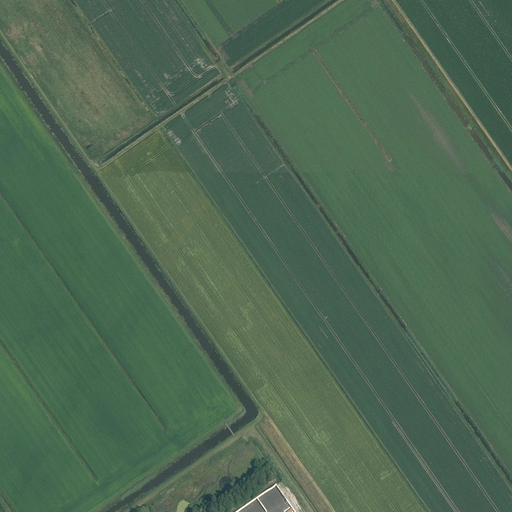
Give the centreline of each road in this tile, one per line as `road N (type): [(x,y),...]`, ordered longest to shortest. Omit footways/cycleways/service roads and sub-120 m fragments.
road 1 (track): [(97,511),(239,410),(0,66)]
road 2 (track): [(251,428),(262,414),(257,403),(0,32)]
road 3 (track): [(95,170),(342,0)]
road 4 (track): [(132,511),(251,428)]
